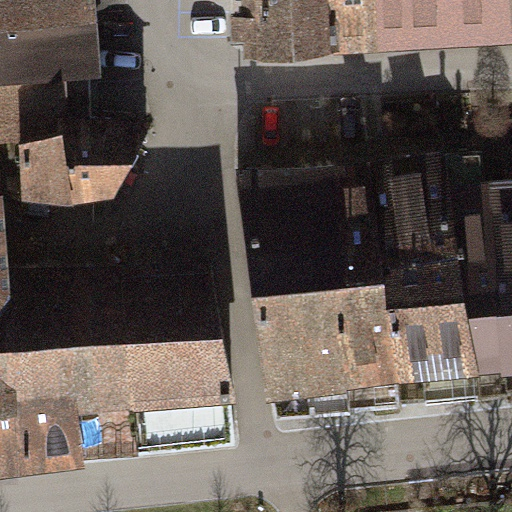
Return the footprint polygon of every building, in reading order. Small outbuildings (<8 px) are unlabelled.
[(124,0),(0,0),(0,467),(232,447),(208,257),(37,269),(30,195),(26,145),(49,144),(55,195),(131,190),(168,161),(168,120),(92,118),(86,81),(117,78),(108,23),(127,19),(124,0)] [(373,0),(243,0),(246,42),(375,35),(373,0)] [(500,0),(373,0),(375,35),(502,27),(500,0)] [(511,0),(500,0),(502,27),(511,26),(511,0)] [(471,150),(259,170),(295,393),(511,369),(511,183),(474,187),(471,150)]
